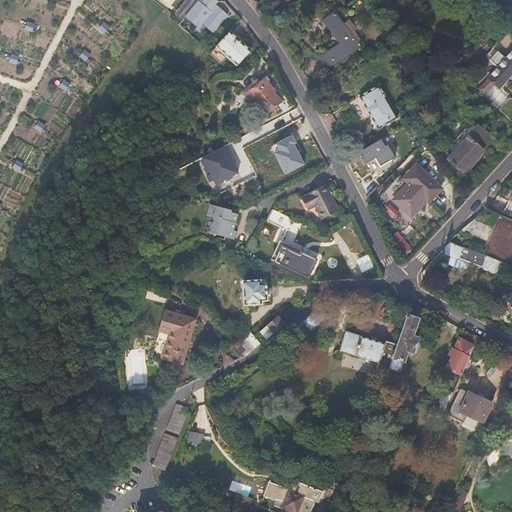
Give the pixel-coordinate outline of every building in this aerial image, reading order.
[(185,15),(197,0),(186,0),(178,9),(185,15)] [(217,1),(216,0),(197,0),(185,15),(197,26),(195,28),(202,33),(207,28),(212,32),(227,14),(215,4),(217,1)] [(359,45),(358,43),(350,32),(354,30),(355,29),(350,19),(344,24),(336,12),(324,21),(340,43),(320,55),(327,66),(350,53),(359,45)] [(35,23),(28,20),(25,28),(33,31),(35,23)] [(104,21),(99,28),(104,33),(110,26),(104,21)] [(350,32),(358,43),(362,41),(354,30),(350,32)] [(250,50),(229,31),(209,53),(216,60),(223,53),(236,65),(250,50)] [(91,53),(85,49),(80,56),(86,60),(91,53)] [(511,51),(507,57),(499,50),(491,59),(498,66),(488,77),(499,87),(511,72),(511,51)] [(20,56),(12,53),(9,61),(17,63),(20,56)] [(266,77),(264,79),(271,87),(272,85),(266,77)] [(71,83),(64,79),(60,86),(66,90),(71,83)] [(271,87),(264,79),(248,92),(265,114),(281,102),(273,92),(274,91),(271,87)] [(352,99),(370,131),(396,116),(378,84),(352,99)] [(499,112),(505,118),(511,109),(511,102),(510,101),(510,99),(506,99),(505,101),(499,108),(497,110),(499,112)] [(46,125),(39,121),(35,127),(41,131),(46,125)] [(462,173),(467,167),(469,168),(479,157),(478,155),(492,140),(471,122),(442,155),(462,173)] [(23,164),(17,160),(13,167),(19,170),(23,164)] [(401,181),(406,185),(392,202),(411,220),(427,202),(429,204),(442,187),(416,164),(401,181)] [(339,212),(326,186),(309,195),(309,196),(302,200),(308,211),(316,207),(322,221),(339,212)] [(390,203),(385,208),(393,217),(399,212),(390,203)] [(230,214),(230,212),(209,206),(205,218),(212,220),(208,235),(213,236),(214,238),(217,237),(233,241),(236,233),(233,232),(237,216),(230,214)] [(362,249),(358,241),(359,240),(351,227),(342,232),(354,253),(362,249)] [(447,242),(448,243),(456,246),(461,241),(457,233),(447,242)] [(306,277),(315,259),(280,242),(271,260),(306,277)] [(448,243),(445,247),(444,253),(481,267),(485,257),(456,246),(448,243)] [(364,252),(353,257),(360,271),(371,266),(364,252)] [(265,279),(242,281),(244,306),(261,304),(261,301),(267,300),(265,279)] [(332,296),(329,298),(337,314),(350,307),(342,293),(340,293),(332,296)] [(319,306),(311,313),(319,322),(327,315),(319,306)] [(186,365),(198,318),(166,309),(160,331),(169,334),(163,359),(186,365)] [(307,311),(297,319),(305,329),(315,321),(307,311)] [(406,315),(397,344),(389,367),(400,371),(407,349),(413,350),(417,338),(412,336),(417,319),(406,315)] [(264,339),(282,324),(276,316),(257,330),(264,339)] [(378,361),(375,372),(386,376),(389,367),(397,344),(385,340),(385,343),(371,338),(371,335),(365,333),(364,336),(346,330),(340,349),(378,361)] [(249,334),(237,343),(247,354),(261,342),(253,331),(249,334)] [(477,336),(475,335),(471,343),(460,339),(456,349),(452,348),(449,356),(451,357),(446,368),(462,374),(473,347),(477,336)] [(482,339),(477,336),(473,347),(478,348),(482,339)] [(233,347),(241,357),(247,354),(237,343),(233,347)] [(477,363),(468,360),(463,373),(471,376),(477,363)] [(442,421),(454,393),(441,388),(433,408),(438,410),(434,419),(442,421)] [(460,408),(460,411),(482,421),(491,403),(469,392),(466,397),(458,394),(452,405),(460,408)] [(176,403),(166,429),(178,434),(189,408),(176,403)] [(199,429),(183,426),(181,438),(197,441),(199,429)] [(177,438),(165,433),(152,465),(164,469),(177,438)] [(464,445),(453,439),(447,453),(458,459),(464,445)] [(269,493),(279,497),(286,500),(284,506),(299,511),(298,511),(311,511),(316,499),(319,500),(323,490),(320,489),(317,489),(316,487),(301,482),(299,485),(293,482),(286,485),(285,487),(282,486),(273,483),(269,493)] [(344,492),(329,487),(327,493),(342,498),(344,492)] [(466,495),(456,490),(449,505),(459,510),(466,495)]
